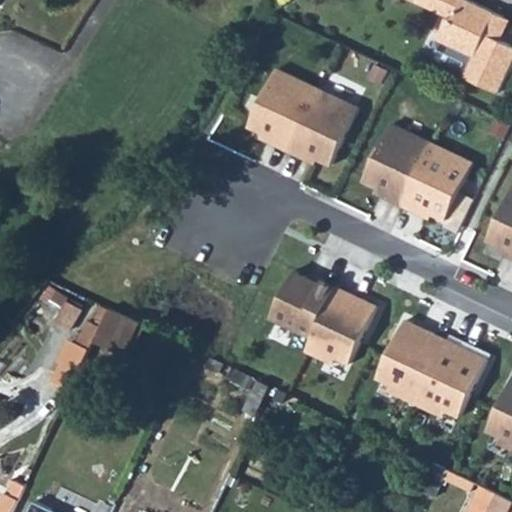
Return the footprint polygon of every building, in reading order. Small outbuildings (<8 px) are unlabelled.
[(410,0),(447,18),(439,41),(476,57),(467,78),(501,93),(511,68),(511,45),(501,40),(496,37),(505,15),(470,0),(410,0)] [(505,15),(496,37),(501,40),(511,19),(505,15)] [(320,88),(279,69),(251,125),(279,138),(276,144),(290,151),(320,88)] [(360,108),(320,88),(290,151),(303,158),(306,151),(333,165),(360,108)] [(390,199),(404,206),(434,143),(393,124),(365,180),(393,193),(390,199)] [(475,163),(434,143),(404,206),(417,212),(420,206),(448,219),(475,163)] [(511,191),(489,239),(511,250),(511,191)] [(273,315),(314,335),(338,286),(324,279),(323,283),(295,269),(273,315)] [(379,306),(338,286),(314,335),(308,348),(325,357),(328,351),(352,363),(379,306)] [(112,306),(96,340),(126,355),(127,352),(143,321),(112,306)] [(407,319),(379,376),(403,387),(400,394),(417,402),(447,339),(407,319)] [(143,321),(127,352),(132,355),(147,323),(143,321)] [(76,338),(56,380),(73,389),(93,347),(76,338)] [(489,359),(447,339),(417,402),(435,411),(438,404),(462,416),(489,359)] [(511,442),(510,447),(511,447),(511,382),(490,429),(511,439),(511,442)] [(479,482),(436,462),(423,489),(436,495),(444,476),(475,491),(479,482)] [(5,492),(3,496),(18,503),(20,499),(26,486),(16,481),(12,490),(13,492),(12,495),(5,492)] [(469,511),(489,511),(499,492),(483,485),(469,511)] [(489,511),(511,511),(511,498),(499,492),(494,503),(489,511)] [(3,496),(0,502),(0,511),(13,511),(18,503),(3,496)] [(60,511),(36,500),(30,511),(60,511)]
